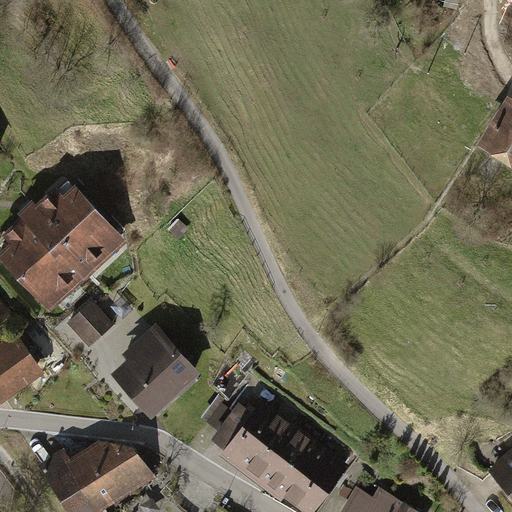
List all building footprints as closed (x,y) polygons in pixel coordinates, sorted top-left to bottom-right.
[(511,96),(506,92),(474,144),(511,167),(511,96)] [(15,249),(1,262),(49,313),(126,241),(78,190),(67,200),(60,194),(42,211),(35,204),(19,219),(26,226),(8,242),(15,249)] [(190,229),(178,217),(169,226),(180,238),(190,229)] [(91,297),(66,320),(87,343),(112,320),(91,297)] [(0,299),(0,322),(11,314),(0,299)] [(204,369),(157,317),(126,345),(135,356),(116,373),(153,414),(204,369)] [(0,341),(0,400),(1,402),(44,371),(15,331),(0,341)] [(260,400),(221,455),(301,511),(313,511),(349,462),(260,400)] [(72,462),(105,511),(109,511),(155,482),(132,447),(100,444),(72,462)] [(105,511),(72,462),(63,449),(42,463),(52,477),(46,481),(66,511),(105,511)] [(511,457),(492,475),(511,496),(511,457)] [(337,511),(415,511),(380,488),(375,495),(357,483),(337,511)]
